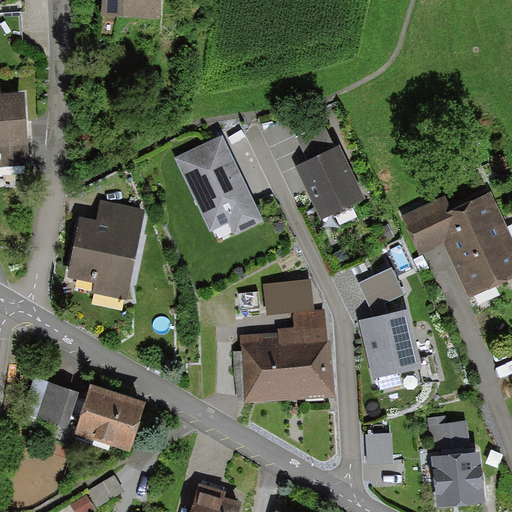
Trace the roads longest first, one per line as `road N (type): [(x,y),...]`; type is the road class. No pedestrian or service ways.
road 1 (residential): [(25,312),(373,511)]
road 2 (residential): [(25,312),(56,192),(61,0)]
